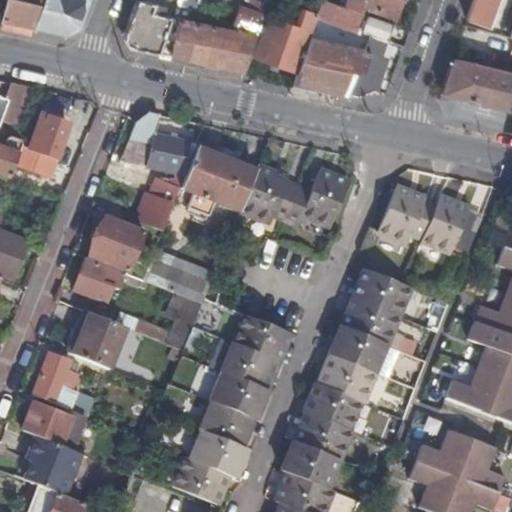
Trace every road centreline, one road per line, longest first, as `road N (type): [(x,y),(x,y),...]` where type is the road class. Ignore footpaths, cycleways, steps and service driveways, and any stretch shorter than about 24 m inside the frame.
road 1 (residential): [(0,385),(124,82)]
road 2 (tertiary): [(393,139),(124,82)]
road 3 (residential): [(393,139),(447,0)]
road 4 (tertiary): [(511,164),(393,139)]
